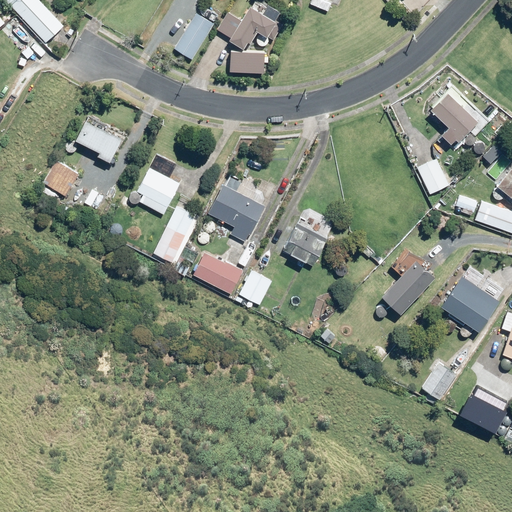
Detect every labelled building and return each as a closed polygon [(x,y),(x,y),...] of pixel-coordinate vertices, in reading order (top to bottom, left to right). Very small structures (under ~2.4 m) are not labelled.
[(4,0),(46,43),(64,26),(39,0),(4,0)] [(243,49),(255,31),(267,38),(268,37),(274,40),(283,24),(276,20),(281,12),(262,0),(255,0),(251,8),(250,7),(241,21),(228,13),(217,30),(231,38),(230,41),(243,49)] [(173,49),(191,60),(212,25),(194,14),(173,49)] [(22,53),(27,59),(33,54),(28,48),(22,53)] [(263,68),(271,54),(264,50),(262,53),(256,50),(250,61),(263,68)] [(431,111),(448,128),(441,135),(451,144),(455,140),(459,143),(471,130),(475,135),(489,121),(454,87),(431,111)] [(75,142),(99,154),(98,157),(110,163),(122,140),(85,121),(75,142)] [(157,152),(137,191),(143,194),(139,202),(162,213),(166,206),(167,207),(179,183),(169,178),(177,162),(157,152)] [(449,185),(436,159),(418,168),(431,194),(449,185)] [(65,196),(78,174),(56,161),(43,183),(65,196)] [(147,169),(140,165),(138,171),(143,175),(147,169)] [(207,171),(193,165),(185,183),(198,189),(207,171)] [(511,169),(498,186),(511,197),(511,169)] [(246,242),(265,207),(242,195),(243,191),(233,186),(232,189),(222,185),(208,213),(234,227),(230,234),(246,242)] [(451,189),(442,199),(447,204),(456,193),(451,189)] [(91,209),(100,195),(93,190),(91,194),(87,191),(81,201),(84,203),(84,205),(91,209)] [(477,202),(459,195),(455,205),(473,212),(477,202)] [(511,212),(481,201),(475,219),(511,233),(511,212)] [(166,227),(185,236),(195,216),(176,206),(166,227)] [(141,217),(127,212),(122,223),(123,223),(122,227),(128,229),(129,226),(136,229),(141,217)] [(328,238),(298,222),(283,250),(313,266),(328,238)] [(172,262),(185,236),(166,227),(153,253),(172,262)] [(147,246),(127,233),(122,240),(143,253),(147,246)] [(199,253),(186,246),(173,269),(185,277),(199,253)] [(193,274),(230,294),(242,271),(226,262),(225,263),(204,252),(193,274)] [(457,255),(445,268),(451,273),(463,259),(457,255)] [(401,315),(435,278),(415,260),(381,297),(401,315)] [(260,305),(272,281),(251,271),(239,294),(260,305)] [(441,305),(478,331),(499,302),(496,300),(503,291),(479,274),(473,283),(462,275),(441,305)] [(511,357),(511,313),(507,312),(501,328),(511,332),(503,354),(511,357)] [(446,361),(455,369),(470,352),(462,344),(446,361)] [(390,380),(397,370),(387,363),(380,373),(390,380)] [(439,364),(423,388),(427,391),(423,397),(434,405),(438,398),(440,400),(456,375),(439,364)] [(476,386),(460,419),(494,436),(511,403),(476,386)]
